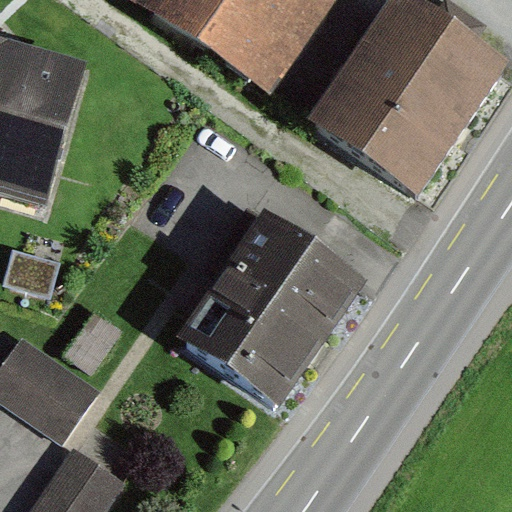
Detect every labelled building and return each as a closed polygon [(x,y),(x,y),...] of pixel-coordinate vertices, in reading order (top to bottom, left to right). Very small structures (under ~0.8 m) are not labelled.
[(138,0),(129,14),(272,109),(345,0),(138,0)] [(502,77),(399,6),(311,132),(414,203),(502,77)] [(87,84),(0,59),(0,206),(47,220),(87,84)] [(366,303),(254,225),(168,348),(280,425),(366,303)] [(100,402),(27,354),(0,394),(0,411),(65,454),(100,402)] [(118,511),(130,494),(86,466),(56,511),(118,511)]
